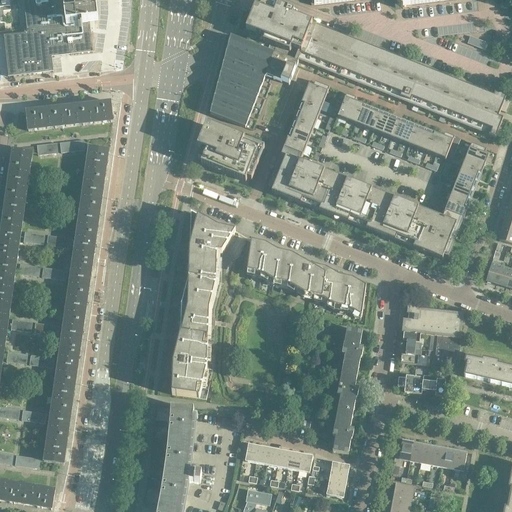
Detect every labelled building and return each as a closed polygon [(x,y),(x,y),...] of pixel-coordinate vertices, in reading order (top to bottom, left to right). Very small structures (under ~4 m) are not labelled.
[(0,0),(0,23),(4,23),(3,11),(11,11),(10,7),(9,0),(0,0)] [(24,0),(28,34),(4,37),(9,77),(53,72),(51,57),(92,53),(92,52),(90,52),(88,24),(98,23),(95,0),(24,0)] [(259,10),(255,8),(246,32),(249,33),(246,43),(298,63),(297,62),(298,61),(312,25),(292,18),(294,14),(262,2),(259,10)] [(312,25),(298,61),(399,101),(401,98),(409,102),(408,105),(495,139),(503,120),(498,118),(500,111),(505,113),(510,100),(506,98),(495,93),(493,97),(312,25)] [(484,34),(462,36),(462,41),(466,41),(466,45),(472,44),(473,50),(485,48),(484,34)] [(246,43),(230,37),(230,38),(210,114),(210,115),(245,129),(245,128),(265,77),(289,86),(289,85),(298,63),(246,43)] [(314,83),(313,87),(309,85),(305,95),(324,102),(329,89),(314,83)] [(324,102),(305,95),(301,103),(320,111),(324,102)] [(355,99),(346,95),(337,118),(347,122),(355,99)] [(355,99),(347,122),(355,125),(363,106),(354,103),(356,99),(355,99)] [(110,103),(82,106),(84,126),(112,123),(110,103)] [(320,111),(301,103),(298,112),(317,120),(320,111)] [(82,106),(54,109),(56,129),(84,126),(82,106)] [(372,110),(363,106),(355,125),(364,129),(372,110)] [(54,109),(26,112),(28,132),(56,129),(54,109)] [(381,113),(372,110),(364,129),(373,132),(381,113)] [(317,120),(298,112),(294,121),(313,129),(317,120)] [(390,117),(381,113),(373,132),(382,136),(390,117)] [(399,120),(390,117),(382,136),(391,139),(399,120)] [(408,124),(399,120),(391,139),(400,143),(408,124)] [(310,138),(313,129),(294,121),(291,130),(310,138)] [(416,127),(408,124),(400,143),(409,146),(416,127)] [(251,181),(264,148),(210,127),(206,125),(197,149),(201,150),(197,160),(202,162),(201,165),(245,183),(247,179),(251,181)] [(425,131),(416,127),(409,146),(418,150),(425,131)] [(310,138),(291,130),(287,139),(306,147),(310,138)] [(434,134),(425,131),(418,150),(427,153),(434,134)] [(443,138),(434,134),(427,153),(436,157),(445,134),(444,134),(443,138)] [(454,138),(445,134),(436,157),(445,160),(454,138)] [(306,147),(287,139),(284,148),(303,156),(306,147)] [(456,139),(453,147),(451,152),(455,154),(457,154),(462,141),(460,140),(456,139)] [(84,141),(60,144),(61,150),(61,154),(85,151),(84,148),(84,141)] [(57,144),(37,147),(38,154),(38,156),(58,154),(57,150),(57,144)] [(471,144),(466,158),(485,165),(488,156),(484,155),(486,150),(471,144)] [(89,148),(85,176),(104,179),(108,151),(89,148)] [(303,156),(284,148),(268,188),(273,190),(271,193),(442,260),(443,257),(448,259),(456,239),(451,238),(456,226),(460,228),(464,219),(445,211),(442,218),(300,163),(303,156)] [(13,151),(11,165),(30,168),(32,154),(13,151)] [(485,165),(466,158),(462,167),(481,174),(485,165)] [(11,165),(7,193),(26,196),(30,168),(11,165)] [(481,174),(462,167),(459,176),(478,183),(481,174)] [(85,176),(81,204),(100,207),(104,179),(85,176)] [(478,183),(459,176),(455,185),(474,192),(478,183)] [(474,192),(455,185),(452,194),(471,201),(474,192)] [(7,193),(2,221),(22,224),(26,196),(7,193)] [(471,201),(452,194),(448,203),(467,210),(471,201)] [(467,210),(448,203),(445,211),(464,219),(467,210)] [(81,204),(77,232),(96,235),(100,207),(81,204)] [(217,230),(191,214),(188,279),(181,307),(180,336),(173,365),(172,396),(199,400),(206,401),(213,371),(215,312),(222,284),(223,270),(234,262),(227,247),(235,233),(217,230)] [(2,221),(0,238),(0,253),(18,256),(22,224),(2,221)] [(511,223),(504,222),(501,232),(511,234),(511,223)] [(77,232),(73,260),(73,263),(92,266),(96,235),(77,232)] [(511,234),(501,232),(498,241),(511,245),(511,234)] [(45,236),(26,233),(24,243),(44,246),(45,236)] [(72,240),(49,237),(47,247),(71,250),(72,240)] [(251,243),(247,273),(261,276),(274,283),(287,286),(304,296),(321,299),(334,307),(348,310),(361,318),(366,288),(352,280),(339,277),(326,270),(312,267),(305,264),(292,256),(278,253),(265,246),(251,243)] [(0,253),(0,281),(14,284),(18,256),(0,253)] [(73,263),(69,291),(88,294),(92,266),(73,263)] [(491,264),(486,282),(496,285),(501,267),(491,264)] [(41,268),(21,265),(20,275),(39,278),(41,268)] [(501,267),(496,285),(506,288),(511,270),(501,267)] [(68,272),(44,269),(43,279),(66,282),(68,272)] [(0,281),(0,310),(10,312),(14,284),(0,281)] [(69,291),(65,319),(84,322),(88,294),(69,291)] [(460,339),(463,317),(463,315),(419,310),(420,304),(408,303),(407,308),(406,314),(408,315),(408,321),(403,320),(402,333),(404,334),(420,335),(431,336),(434,337),(434,344),(433,352),(433,354),(432,359),(432,364),(454,367),(460,340),(460,339)] [(0,310),(0,342),(5,343),(10,312),(0,310)] [(65,319),(61,347),(60,351),(79,354),(84,322),(65,319)] [(33,324),(13,321),(11,331),(31,334),(33,324)] [(60,328),(36,325),(34,335),(58,338),(60,328)] [(344,345),(343,350),(362,354),(363,349),(359,348),(362,333),(347,330),(344,345)] [(420,335),(404,334),(403,342),(407,342),(406,349),(421,351),(422,344),(419,344),(420,335)] [(401,356),(400,364),(416,366),(417,366),(418,357),(420,357),(421,351),(406,349),(405,356),(401,356)] [(345,356),(342,372),(357,375),(360,359),(361,359),(362,354),(343,350),(342,355),(345,356)] [(60,351),(56,379),(75,382),(79,354),(60,351)] [(28,356),(8,353),(7,363),(27,366),(28,356)] [(55,360),(31,356),(30,366),(54,370),(55,360)] [(468,358),(463,377),(495,385),(500,366),(468,358)] [(495,385),(511,388),(511,368),(500,366),(495,385)] [(339,386),(338,391),(357,395),(358,390),(354,389),(357,375),(342,372),(340,386),(339,386)] [(399,374),(398,389),(404,390),(404,394),(413,395),(414,378),(405,377),(406,374),(399,374)] [(414,378),(413,395),(421,396),(421,392),(428,392),(430,377),(424,376),(423,379),(414,378)] [(430,377),(428,392),(435,393),(435,397),(443,398),(445,381),(436,380),(436,378),(430,377)] [(56,379),(52,407),(71,409),(75,382),(56,379)] [(340,397),(338,412),(353,415),(355,399),(356,400),(357,395),(338,391),(337,396),(340,397)] [(52,407),(48,434),(67,437),(71,409),(52,407)] [(20,411),(0,408),(0,409),(0,418),(19,421),(20,411)] [(163,486),(159,506),(157,511),(184,511),(189,483),(200,485),(202,475),(191,473),(193,455),(194,438),(196,418),(193,418),(194,411),(171,409),(171,414),(165,470),(164,475),(163,486)] [(47,415),(23,412),(22,422),(45,425),(47,415)] [(334,427),(333,432),(353,435),(353,430),(350,430),(353,415),(338,412),(335,427),(334,427)] [(305,428),(305,429),(313,430),(314,423),(306,422),(305,428)] [(336,437),(333,453),(348,456),(351,440),(352,440),(353,435),(333,432),(333,437),(336,437)] [(48,434),(44,462),(64,465),(67,437),(48,434)] [(402,442),(400,455),(395,454),(393,467),(401,469),(402,461),(410,463),(413,444),(402,442)] [(413,444),(410,463),(421,465),(424,446),(413,444)] [(248,445),(246,455),(245,462),(256,464),(259,447),(248,445)] [(424,446),(421,465),(432,467),(435,448),(424,446)] [(259,447),(256,464),(266,466),(269,449),(259,447)] [(435,448),(432,467),(442,469),(445,457),(446,450),(435,448)] [(269,449),(266,466),(278,468),(281,451),(269,449)] [(445,457),(442,469),(453,471),(456,452),(446,450),(445,457)] [(281,451),(278,468),(287,470),(291,453),(281,451)] [(456,452),(453,471),(463,473),(467,454),(456,452)] [(291,453),(287,470),(298,472),(301,455),(291,453)] [(13,456),(0,454),(0,464),(12,466),(12,463),(13,456)] [(301,455),(298,472),(309,474),(313,457),(301,455)] [(40,460),(17,457),(16,464),(15,467),(39,470),(40,462),(40,460)] [(332,463),(330,474),(347,477),(349,467),(332,463)] [(330,474),(328,486),(345,489),(347,477),(330,474)] [(2,482),(0,493),(0,501),(10,503),(10,504),(15,505),(15,504),(26,506),(30,486),(2,482)] [(396,485),(394,497),(412,500),(414,488),(396,485)] [(30,486),(26,506),(38,507),(37,508),(43,509),(43,508),(52,510),(55,491),(30,486)] [(328,486),(326,496),(343,499),(345,489),(328,486)] [(255,511),(256,509),(263,511),(265,511),(268,506),(270,507),(272,495),(248,491),(246,502),(247,503),(243,511),(255,511)] [(394,497),(392,507),(410,510),(412,500),(394,497)]
